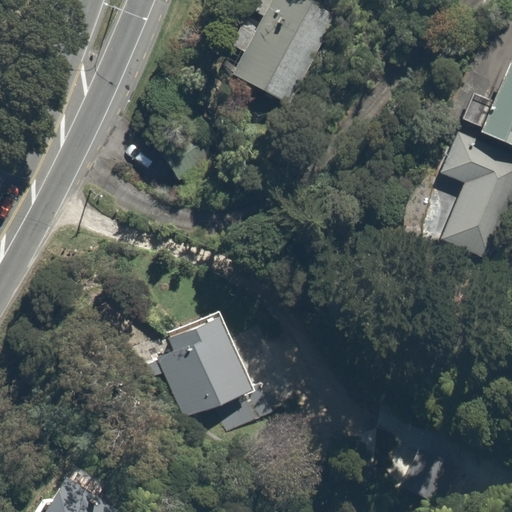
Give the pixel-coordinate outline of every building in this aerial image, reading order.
[(247,0),(245,4),(253,8),(225,66),(289,97),(336,0),(247,0)] [(480,101),(461,93),(452,114),(471,122),(469,127),(511,145),(511,55),(502,51),(480,101)] [(511,154),(453,127),(434,169),(458,180),(433,233),(476,253),(511,173),(511,154)] [(159,347),(149,351),(176,415),(247,385),(214,305),(152,330),(159,347)] [(111,511),(59,473),(29,511),(111,511)]
